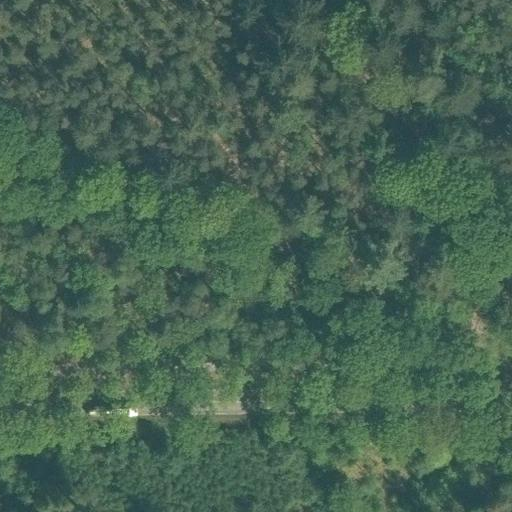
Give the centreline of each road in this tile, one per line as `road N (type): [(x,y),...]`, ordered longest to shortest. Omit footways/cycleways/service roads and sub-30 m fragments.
road 1 (track): [(0,142),(511,340)]
road 2 (tertiary): [(511,398),(0,404)]
road 3 (track): [(318,0),(511,290)]
